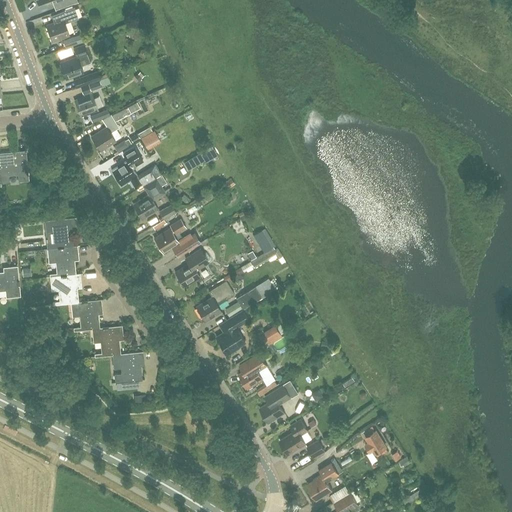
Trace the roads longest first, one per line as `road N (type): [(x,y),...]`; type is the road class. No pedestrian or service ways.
road 1 (secondary): [(208,511),(0,400)]
road 2 (residential): [(274,504),(267,470),(181,334)]
road 3 (residential): [(181,334),(148,335),(97,264),(96,244),(113,227)]
road 4 (residential): [(113,227),(49,114)]
road 5 (residential): [(181,334),(113,227)]
road 6 (residential): [(49,114),(4,0)]
